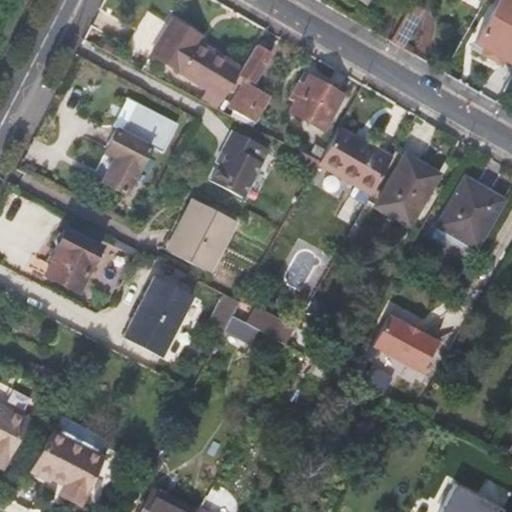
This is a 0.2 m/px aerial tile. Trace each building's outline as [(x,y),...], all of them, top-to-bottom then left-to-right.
[(511,0),(498,0),(473,45),(511,67),(511,0)] [(423,9),(410,1),(388,42),(401,50),(423,9)] [(204,96),(219,105),(237,74),(239,71),(224,62),(226,59),(196,41),(201,35),(172,17),(149,52),(208,89),(204,96)] [(270,55),(254,45),(239,71),(237,74),(253,83),(270,55)] [(307,75),(287,111),(321,130),(341,94),(307,75)] [(229,106),(256,122),(270,97),(242,82),(229,106)] [(112,155),(100,179),(125,192),(151,145),(163,152),(179,122),(126,95),(111,124),(114,127),(102,149),(112,155)] [(390,159),(336,128),(318,160),(315,166),(368,197),(390,159)] [(229,143),(218,164),(208,183),(241,199),(268,148),(231,129),(225,140),(229,143)] [(213,162),(218,164),(229,143),(225,140),(213,162)] [(89,174),(100,179),(112,155),(102,149),(89,174)] [(291,162),(310,173),(315,166),(318,160),(297,149),(291,162)] [(438,175),(403,153),(373,205),(408,225),(438,175)] [(503,199),(463,177),(435,225),(473,248),(503,199)] [(235,222),(192,198),(181,218),(185,220),(168,252),(207,273),(235,222)] [(99,245),(64,227),(40,273),(76,293),(99,245)] [(146,272),(117,332),(154,350),(183,290),(146,272)] [(208,320),(223,328),(231,313),(238,301),(223,293),(208,320)] [(185,315),(195,321),(206,301),(196,296),(185,315)] [(254,304),(244,321),(284,343),(294,326),(254,304)] [(434,341),(384,316),(368,348),(419,372),(434,341)] [(323,342),(313,359),(328,366),(337,372),(346,354),(323,342)] [(313,359),(307,370),(322,378),(328,366),(313,359)] [(36,379),(50,386),(55,377),(41,369),(36,379)] [(399,422),(406,409),(387,399),(380,411),(399,422)] [(25,418),(0,405),(0,464),(1,465),(25,418)] [(83,447),(92,431),(83,426),(74,442),(83,447)] [(74,442),(50,430),(31,468),(62,485),(58,493),(80,503),(102,457),(111,440),(92,431),(83,447),(74,442)] [(501,479),(509,465),(491,456),(486,453),(478,467),(501,479)] [(139,511),(191,511),(152,490),(139,511)]
